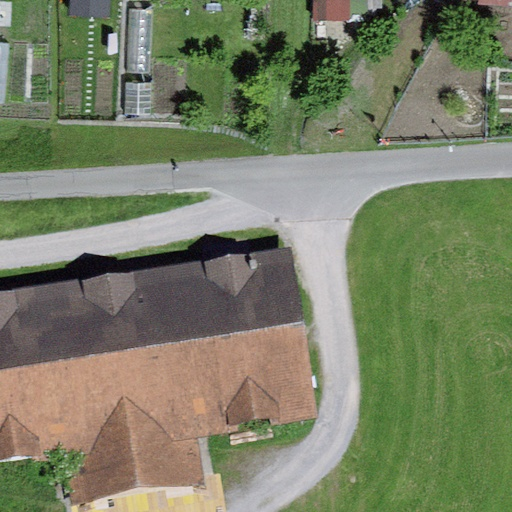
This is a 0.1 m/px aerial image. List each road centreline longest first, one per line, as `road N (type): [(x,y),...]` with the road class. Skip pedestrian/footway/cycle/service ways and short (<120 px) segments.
road 1 (residential): [(511,166),(316,191),(0,192)]
road 2 (track): [(0,252),(164,233),(316,191)]
